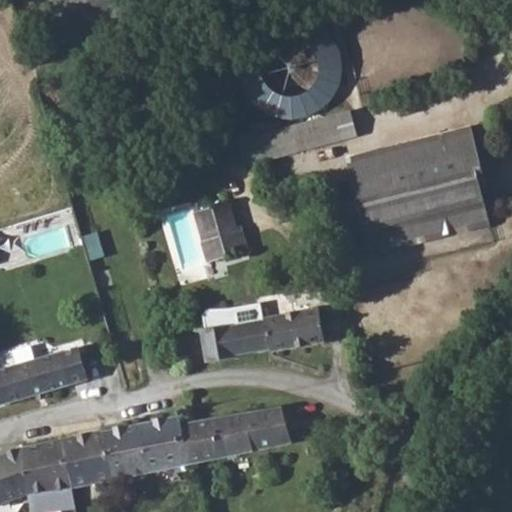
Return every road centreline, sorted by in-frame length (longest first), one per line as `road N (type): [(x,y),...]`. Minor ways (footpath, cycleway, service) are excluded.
road 1 (residential): [(0,442),(139,393),(244,378),(304,381),(422,438)]
road 2 (tertiary): [(422,438),(511,329)]
